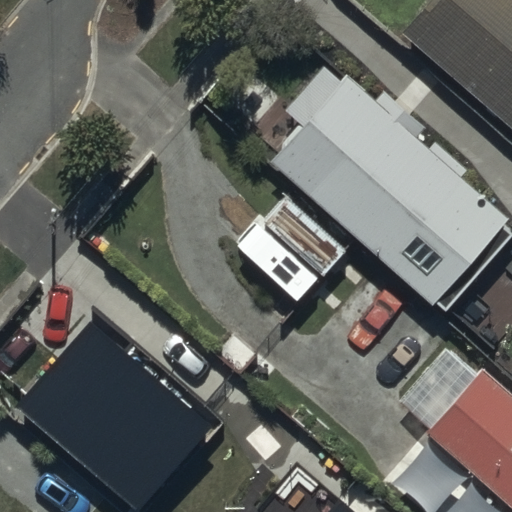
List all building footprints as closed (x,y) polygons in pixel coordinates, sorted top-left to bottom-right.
[(511,0),(426,0),(399,32),(511,129),(511,0)] [(300,124),(270,157),(444,317),(511,242),(511,226),(462,180),(467,175),(434,145),(426,153),(415,143),(425,131),(387,96),(378,106),(331,63),(286,111),(300,124)] [(210,256),(168,303),(349,466),(393,417),(334,364),(371,323),(333,289),(339,282),(303,250),(294,260),(254,225),(218,264),(210,256)] [(135,511),(211,424),(91,323),(16,411),(135,511)] [(511,391),(487,369),(427,434),(511,511),(511,391)] [(353,511),(340,501),(330,511),(353,511)]
